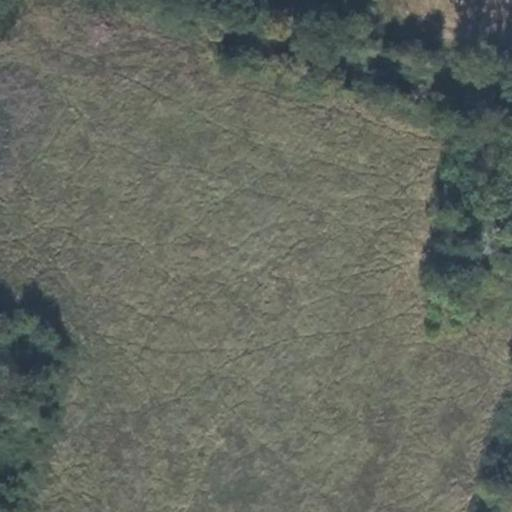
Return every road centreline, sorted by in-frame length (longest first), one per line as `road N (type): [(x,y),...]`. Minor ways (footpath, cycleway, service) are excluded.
road 1 (residential): [(110,474),(219,20)]
road 2 (residential): [(356,511),(461,85)]
